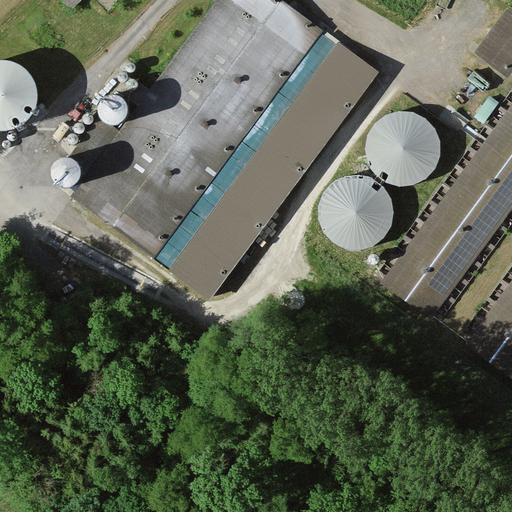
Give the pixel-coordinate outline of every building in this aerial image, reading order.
[(206,302),(375,77),(271,0),(217,0),(68,200),(206,302)] [(511,69),(511,16),(503,10),(473,54),(507,78),(511,69)] [(43,66),(0,63),(0,122),(41,124),(43,66)] [(511,216),(511,106),(381,287),(433,325),(511,216)] [(376,107),(368,168),(432,177),(441,116),(376,107)] [(401,195),(343,167),(317,221),(375,249),(401,195)] [(511,281),(466,346),(511,379),(511,281)]
